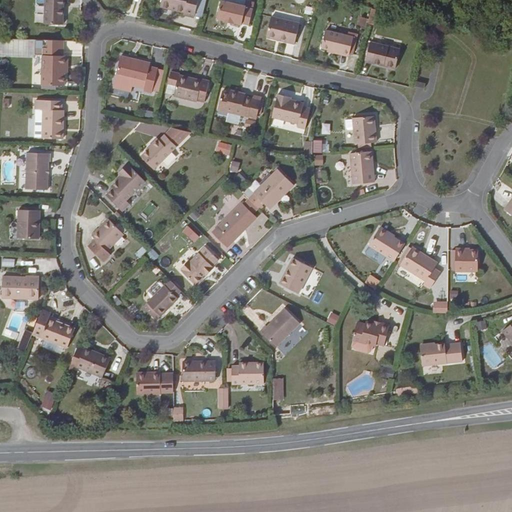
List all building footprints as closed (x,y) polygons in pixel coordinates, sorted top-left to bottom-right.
[(62,25),(63,0),(43,0),(43,24),(62,25)] [(175,8),(175,11),(183,13),(182,15),(193,18),(197,0),(160,0),(159,7),(170,9),(170,7),(175,8)] [(248,26),(252,9),(244,8),(245,6),(220,1),(215,19),(223,20),(222,22),(233,24),(233,23),(240,25),(240,23),(248,26)] [(304,13),(312,14),(314,7),(306,5),(304,13)] [(375,26),(379,11),(371,8),(367,23),(375,26)] [(293,45),(298,23),(270,16),(265,38),(293,45)] [(363,29),(365,19),(360,18),(357,27),(363,29)] [(348,55),(352,37),(325,30),(320,49),(348,55)] [(33,55),(33,40),(0,38),(0,56),(33,57),(33,55)] [(62,56),(63,41),(33,40),(33,55),(41,55),(41,86),(64,86),(64,74),(65,56),(62,56)] [(82,56),(82,41),(67,40),(66,55),(82,56)] [(393,69),(398,49),(369,42),(365,62),(393,69)] [(151,93),(157,69),(148,67),(149,63),(120,56),(115,76),(113,88),(130,92),(131,86),(143,89),(142,91),(151,93)] [(203,102),(208,82),(200,80),(200,81),(178,75),(173,96),(196,102),(196,101),(203,102)] [(306,86),(304,100),(311,101),(312,87),(306,86)] [(256,115),(260,101),(260,98),(252,96),(251,99),(244,97),(244,94),(229,90),(229,93),(221,91),(217,110),(256,119),(256,115)] [(303,104),(290,100),(286,99),(286,97),(276,95),(271,118),(297,124),(296,127),(304,129),(309,109),(302,107),(303,104)] [(41,121),(34,121),(33,138),(62,139),(63,111),(61,111),(61,101),(34,100),(34,110),(42,110),(41,121)] [(354,144),(357,144),(369,143),(375,142),(373,116),(351,118),(354,144)] [(322,133),(330,134),(331,123),(322,123),(322,133)] [(156,138),(149,145),(150,146),(147,150),(140,157),(153,170),(175,147),(164,135),(158,141),(156,138)] [(312,154),(312,142),(304,142),(304,155),(312,154)] [(223,154),(226,145),(219,143),(216,152),(223,154)] [(373,182),(371,152),(349,154),(352,184),(373,182)] [(49,162),(49,154),(26,153),(25,189),(46,190),(47,161),(49,162)] [(323,165),(323,154),(314,155),(314,165),(323,165)] [(237,173),(240,163),(232,160),(229,171),(237,173)] [(125,201),(144,182),(127,164),(118,173),(121,176),(111,186),(112,188),(105,195),(121,211),(129,204),(125,201)] [(255,177),(261,182),(269,174),(263,169),(255,177)] [(248,199),(257,208),(263,203),(269,210),(293,186),(276,170),(253,193),(253,194),(248,199)] [(234,180),(241,184),(245,176),(238,173),(234,180)] [(500,194),(505,200),(511,194),(511,189),(509,186),(500,194)] [(511,215),(511,197),(503,210),(511,215)] [(252,214),(257,208),(248,199),(242,205),(240,203),(211,233),(227,248),(256,218),(252,214)] [(145,219),(155,206),(149,202),(139,215),(145,219)] [(39,239),(39,211),(17,210),(17,238),(39,239)] [(194,221),(199,216),(194,210),(189,215),(194,221)] [(107,251),(123,235),(107,219),(90,235),(94,239),(87,246),(103,262),(110,255),(107,251)] [(188,223),(182,231),(195,242),(202,233),(188,223)] [(367,246),(393,261),(404,244),(393,238),(378,228),(367,246)] [(140,257),(148,249),(143,245),(135,253),(140,257)] [(188,263),(181,270),(180,271),(195,286),(202,279),(201,277),(204,274),(205,276),(212,269),(211,267),(218,260),(204,247),(188,263)] [(400,264),(410,249),(407,247),(398,262),(400,264)] [(411,247),(410,249),(400,264),(399,266),(424,281),(422,285),(429,289),(439,273),(433,269),(436,263),(411,247)] [(477,272),(477,250),(463,250),(463,249),(455,249),(454,272),(477,272)] [(297,293),(311,268),(292,258),(278,284),(297,293)] [(180,269),(181,270),(188,263),(187,261),(180,269)] [(37,300),(38,276),(30,276),(30,277),(2,276),(1,298),(37,300)] [(373,288),(377,281),(369,276),(365,283),(373,288)] [(175,297),(180,291),(169,280),(142,307),(150,315),(156,321),(159,316),(177,299),(175,297)] [(446,313),(447,304),(433,304),(433,312),(446,313)] [(276,347),(299,324),(284,309),(266,327),(265,326),(259,331),(276,347)] [(50,313),(41,310),(32,334),(66,348),(74,329),(48,318),(50,313)] [(330,312),(326,322),(336,325),(340,315),(330,312)] [(485,329),(484,321),(475,323),(476,330),(485,329)] [(388,325),(381,323),(380,327),(372,325),(365,323),(365,324),(357,322),(352,340),(354,340),(373,345),(374,346),(375,344),(383,346),(388,325)] [(511,322),(501,331),(511,345),(511,322)] [(16,348),(19,350),(26,332),(23,331),(16,348)] [(24,351),(32,334),(26,332),(19,350),(24,351)] [(371,352),(373,345),(354,340),(352,347),(353,350),(368,354),(371,352)] [(277,347),(284,354),(290,349),(283,342),(277,347)] [(444,343),(434,345),(419,346),(421,366),(462,361),(459,344),(445,346),(444,343)] [(91,353),(92,351),(83,348),(82,351),(76,367),(102,378),(109,360),(91,353)] [(109,358),(92,351),(91,353),(109,360),(109,358)] [(215,381),(214,362),(182,361),(182,381),(215,381)] [(230,366),(231,369),(231,382),(231,384),(263,383),(263,363),(238,363),(238,366),(230,366)] [(378,376),(392,379),(394,370),(380,367),(378,376)] [(172,393),(172,373),(160,374),(159,372),(136,373),(136,395),(160,394),(160,393),(172,393)] [(416,386),(408,387),(409,394),(417,392),(416,386)] [(409,394),(408,387),(396,388),(397,395),(409,394)] [(227,409),(226,388),(217,388),(218,409),(227,409)] [(53,403),(56,395),(47,391),(44,399),(53,403)] [(172,408),(172,421),(182,421),(182,408),(172,408)]
